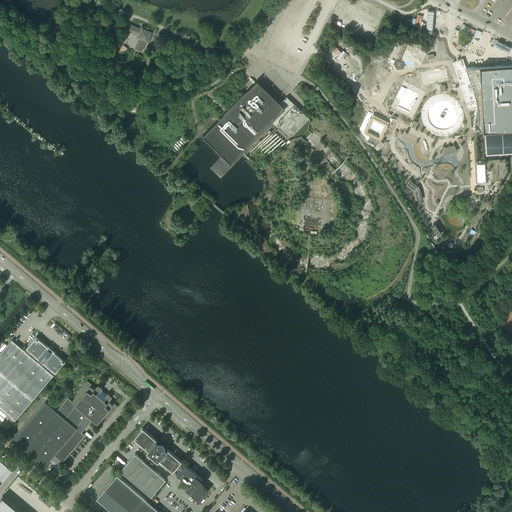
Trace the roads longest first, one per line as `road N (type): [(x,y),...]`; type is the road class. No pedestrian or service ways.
road 1 (tertiary): [(155,395),(0,259)]
road 2 (tertiary): [(293,511),(155,395)]
road 3 (unclassified): [(69,504),(155,395)]
